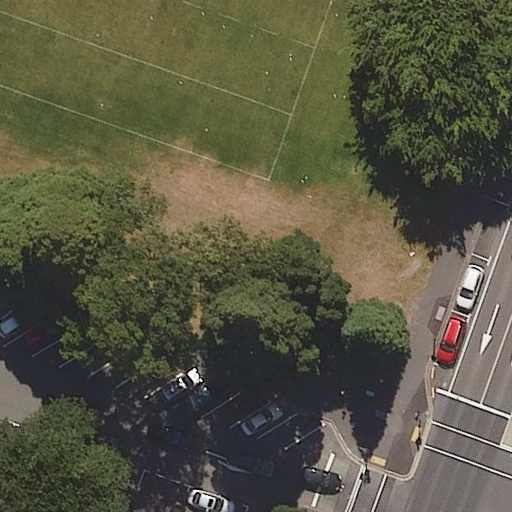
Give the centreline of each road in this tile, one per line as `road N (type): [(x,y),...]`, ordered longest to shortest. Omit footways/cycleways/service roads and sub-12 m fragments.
road 1 (residential): [(0,363),(405,511)]
road 2 (trunk): [(511,333),(446,511)]
